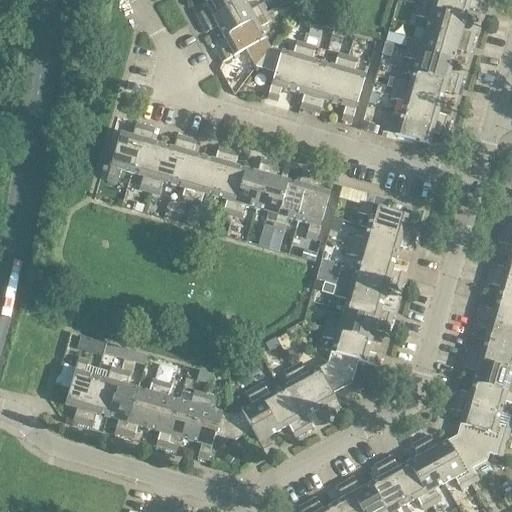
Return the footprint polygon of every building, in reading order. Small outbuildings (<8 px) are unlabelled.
[(202,0),(208,10),(196,17),(201,25),(244,1),(244,2),(247,0),(202,0)] [(474,0),(433,0),(433,1),(429,0),(419,0),(418,6),(465,21),(468,10),(481,13),(484,3),(474,0)] [(249,11),(244,2),(244,1),(201,25),(206,34),(217,28),(223,38),(266,14),(261,5),(249,11)] [(465,21),(418,6),(415,16),(428,20),(424,31),(472,45),(474,35),(462,32),(465,21)] [(271,22),(266,14),(223,38),(228,48),(217,55),(222,64),(245,51),(255,69),(271,50),(259,29),(271,22)] [(472,45),(424,31),(421,43),(408,39),(406,49),(453,62),(456,51),(469,55),(472,45)] [(293,56),(271,50),(255,69),(275,74),(267,100),(278,103),(281,90),(292,93),(306,46),(296,43),(293,56)] [(385,44),(382,56),(390,58),(394,47),(385,44)] [(315,49),(306,46),(292,93),(304,96),(300,109),(310,112),(323,65),(312,61),(315,49)] [(453,62),(406,49),(403,58),(416,62),(412,73),(460,87),(462,77),(450,74),(453,62)] [(334,68),(323,65),(310,112),(319,115),(323,102),(334,105),(347,58),(337,55),(334,68)] [(357,61),(347,58),(334,105),(345,108),(341,121),(352,124),(365,77),(353,74),(357,61)] [(460,87),(412,73),(409,84),(396,81),(394,90),(441,104),(444,93),(457,96),(460,87)] [(441,104),(394,90),(391,100),(404,104),(401,115),(447,128),(450,119),(438,115),(441,104)] [(447,128),(401,115),(398,126),(385,122),(382,132),(429,146),(432,134),(445,138),(447,128)] [(363,123),(360,131),(372,134),(374,126),(363,123)] [(145,128),(135,125),(131,138),(119,134),(106,181),(116,184),(120,171),(131,175),(145,128)] [(155,131),(145,128),(131,175),(142,178),(139,191),(148,194),(162,147),(151,143),(155,131)] [(187,140),(177,137),(174,150),(162,147),(148,194),(158,196),(162,183),(173,187),(187,140)] [(196,143),(187,140),(173,187),(184,190),(180,202),(190,205),(204,159),(193,155),(196,143)] [(229,152),(219,149),(215,162),(204,159),(190,205),(199,208),(203,196),(215,199),(229,152)] [(238,155),(229,152),(215,199),(226,202),(223,214),(232,217),(246,171),(235,168),(238,155)] [(270,164),(261,161),(257,174),(246,171),(232,217),(242,220),(245,207),(256,210),(270,164)] [(280,167),(270,164),(256,210),(268,214),(264,227),(274,229),(287,182),(276,179),(280,167)] [(311,176),(302,173),(298,186),(287,182),(274,229),(283,232),(287,219),(298,222),(311,176)] [(321,179),(311,176),(298,222),(309,225),(306,238),(316,241),(330,194),(318,191),(321,179)] [(342,186),(339,197),(360,203),(365,205),(368,193),(342,186)] [(369,217),(366,228),(414,242),(416,233),(403,229),(407,217),(365,205),(360,203),(357,213),(369,217)] [(334,219),(330,231),(339,233),(343,222),(334,219)] [(511,225),(505,224),(502,233),(511,235),(511,225)] [(414,242),(366,228),(363,240),(350,236),(347,246),(395,259),(398,248),(411,252),(414,242)] [(511,235),(502,233),(499,243),(511,247),(509,258),(511,258),(511,235)] [(260,239),(257,247),(268,250),(270,242),(260,239)] [(270,242),(268,250),(278,253),(280,245),(270,242)] [(395,259),(347,246),(345,255),(358,259),(354,270),(402,283),(405,274),(392,270),(395,259)] [(304,251),(301,259),(314,263),(316,254),(304,251)] [(511,258),(509,258),(505,269),(493,265),(490,275),(511,281),(511,258)] [(321,261),(316,281),(335,286),(338,277),(330,275),(333,264),(325,262),(321,261)] [(402,283),(354,270),(351,281),(338,277),(336,287),(383,300),(386,289),(399,293),(402,283)] [(511,281),(490,275),(487,285),(500,289),(497,299),(511,303),(511,281)] [(383,300),(336,287),(333,297),(346,300),(343,311),(390,325),(392,315),(380,311),(383,300)] [(511,303),(497,299),(493,310),(481,307),(478,317),(511,326),(511,303)] [(390,325),(343,311),(340,322),(326,319),(324,328),(371,342),(374,331),(387,334),(390,325)] [(511,326),(478,317),(475,327),(488,331),(484,342),(511,350),(511,326)] [(371,342),(324,328),(321,338),(334,342),(328,364),(352,383),(358,361),(378,367),(381,357),(368,353),(371,342)] [(80,337),(76,350),(94,355),(97,342),(80,337)] [(275,339),(265,344),(269,353),(279,347),(275,339)] [(511,350),(484,342),(481,353),(468,349),(465,359),(511,372),(511,350)] [(116,348),(114,357),(123,360),(126,350),(116,348)] [(126,350),(123,360),(132,362),(135,353),(126,350)] [(511,374),(511,372),(465,359),(463,369),(475,373),(472,383),(511,394),(511,384),(509,384),(511,374)] [(88,363),(78,360),(64,406),(76,410),(73,422),(82,425),(95,378),(84,375),(88,363)] [(301,364),(292,368),(315,411),(325,406),(332,418),(342,412),(332,394),(352,383),(328,364),(307,375),(301,364)] [(315,411),(292,368),(283,373),(290,385),(279,390),(303,434),(312,429),(305,417),(315,411)] [(106,381),(95,378),(82,425),(92,428),(95,415),(106,418),(120,371),(110,369),(106,381)] [(129,374),(120,371),(106,418),(118,421),(114,434),(123,437),(137,390),(126,387),(129,374)] [(199,371),(196,380),(206,383),(208,374),(199,371)] [(148,393),(137,390),(123,437),(133,440),(137,427),(148,430),(161,383),(152,380),(148,393)] [(171,386),(161,383),(148,430),(159,433),(156,447),(165,449),(179,402),(167,399),(171,386)] [(511,394),(472,383),(469,394),(456,390),(453,400),(501,414),(504,403),(511,405),(511,394)] [(263,384),(254,389),(278,432),(288,427),(294,438),(303,434),(279,390),(269,396),(263,384)] [(278,432),(254,389),(245,394),(252,406),(232,417),(234,441),(252,432),(264,455),(274,450),(268,438),(278,432)] [(190,405),(179,402),(165,449),(174,452),(178,439),(190,442),(203,395),(193,392),(190,405)] [(213,397),(203,395),(190,442),(201,445),(197,458),(207,461),(215,436),(234,441),(232,417),(209,410),(213,397)] [(501,414),(453,400),(450,410),(463,414),(460,425),(507,438),(510,429),(497,425),(501,414)] [(507,438),(460,425),(457,437),(446,443),(469,485),(478,481),(472,469),(487,461),(489,455),(502,458),(507,438)] [(435,448),(429,437),(420,441),(444,484),(454,479),(460,490),(469,485),(446,443),(435,448)] [(444,484),(420,441),(412,446),(418,458),(408,463),(431,506),(440,501),(434,490),(444,484)] [(228,455),(223,462),(229,466),(234,459),(228,455)] [(398,469),(391,457),(383,462),(406,505),(416,500),(422,511),(431,506),(408,463),(398,469)] [(406,505),(383,462),(374,467),(380,479),(370,484),(385,511),(396,511),(406,505)] [(360,490),(354,478),(345,483),(360,511),(385,511),(370,484),(360,490)] [(360,511),(345,483),(336,488),(342,500),(332,505),(336,511),(360,511)] [(322,511),(316,499),(307,504),(311,511),(336,511),(332,505),(322,511)]
